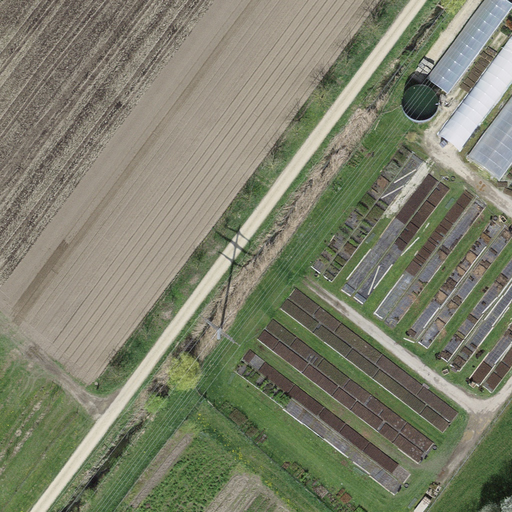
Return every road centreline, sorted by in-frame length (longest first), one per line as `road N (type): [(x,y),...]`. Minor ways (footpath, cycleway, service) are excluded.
road 1 (track): [(422,0),(34,511)]
road 2 (track): [(295,511),(184,406)]
